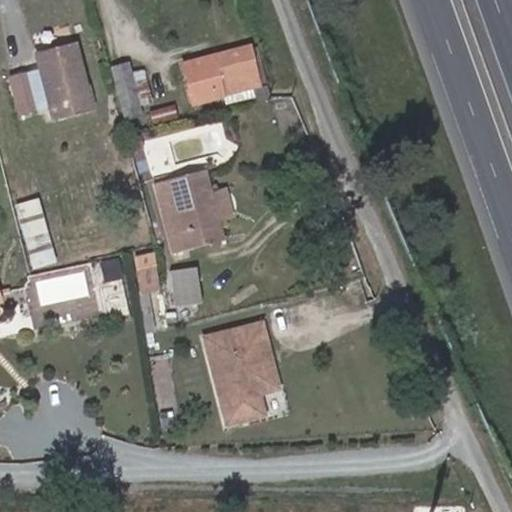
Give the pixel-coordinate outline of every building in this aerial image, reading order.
[(90,108),(74,46),(55,50),(36,56),(52,118),(71,113),(90,108)] [(257,86),(248,47),(182,65),(193,104),(224,95),(224,94),(257,86)] [(138,114),(126,66),(114,70),(126,116),(138,114)] [(36,109),(27,74),(9,78),(18,113),(36,109)] [(221,239),(203,173),(155,187),(173,252),(221,239)] [(41,196),(18,201),(29,246),(51,241),(41,196)] [(138,269),(143,291),(160,287),(155,265),(138,269)] [(199,299),(196,275),(170,279),(174,302),(199,299)] [(277,389),(261,324),(203,338),(226,425),(263,416),(257,394),(277,389)]
